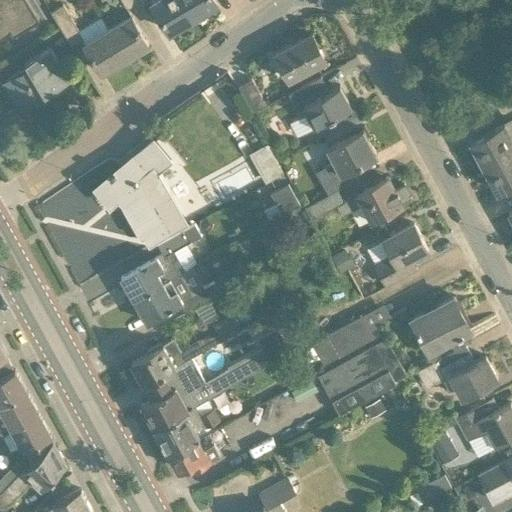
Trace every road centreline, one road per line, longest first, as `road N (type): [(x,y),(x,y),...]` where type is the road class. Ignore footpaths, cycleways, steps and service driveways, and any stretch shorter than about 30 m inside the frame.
road 1 (residential): [(0,197),(290,0)]
road 2 (residential): [(511,309),(348,0)]
road 3 (tertiary): [(160,511),(0,220)]
road 4 (tertiary): [(0,269),(131,511)]
road 5 (track): [(511,76),(455,66),(411,0)]
